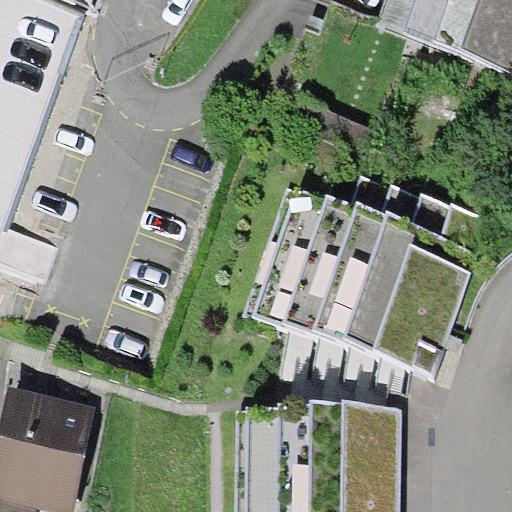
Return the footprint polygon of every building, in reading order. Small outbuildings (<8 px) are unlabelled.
[(511,0),(386,0),(380,19),(377,26),(470,62),(511,74),(511,0)] [(377,26),(380,19),(332,1),(320,33),(309,28),(304,41),(284,91),(436,149),(470,62),(377,26)] [(490,225),(335,172),(323,201),(291,191),(246,317),(327,345),(358,355),(389,365),(437,381),(449,347),(490,225)] [(55,406),(10,395),(0,436),(0,511),(36,511),(37,508),(52,511),(74,511),(97,416),(55,406)] [(400,511),(402,415),(239,414),(238,511),(400,511)]
